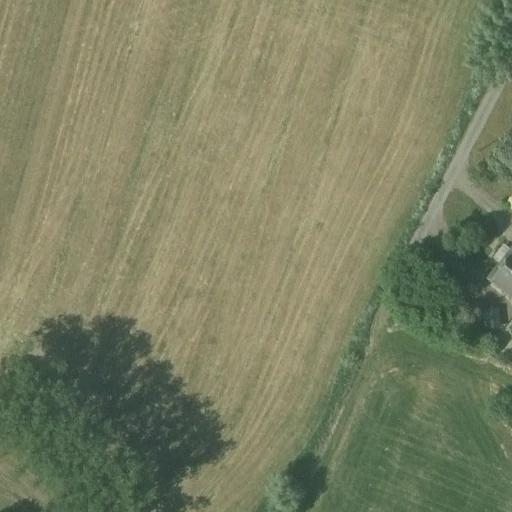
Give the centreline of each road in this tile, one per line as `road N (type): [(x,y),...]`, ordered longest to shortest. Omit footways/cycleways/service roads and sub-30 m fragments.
road 1 (track): [(294,511),(421,237)]
road 2 (unclassified): [(421,237),(511,61)]
